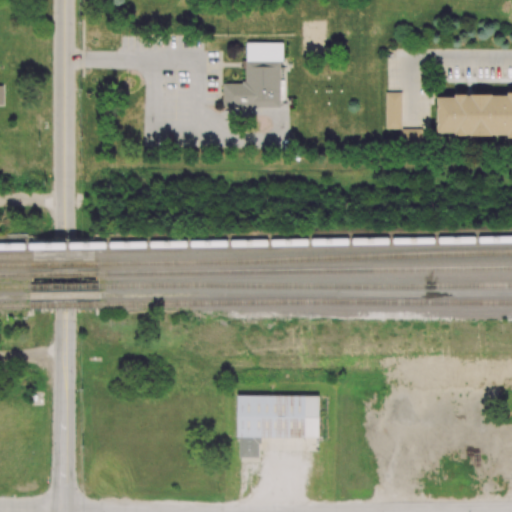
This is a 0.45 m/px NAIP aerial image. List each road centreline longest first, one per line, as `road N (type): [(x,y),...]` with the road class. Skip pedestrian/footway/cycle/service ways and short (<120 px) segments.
road 1 (secondary): [(65,0),(66,510)]
road 2 (residential): [(0,509),(233,511)]
